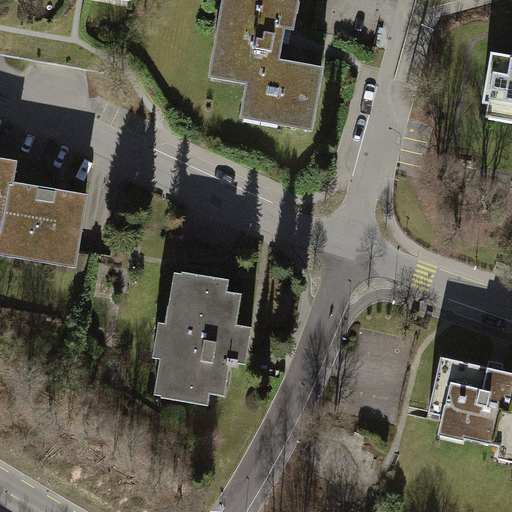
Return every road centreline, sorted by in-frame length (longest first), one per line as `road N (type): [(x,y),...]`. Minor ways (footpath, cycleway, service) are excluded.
road 1 (residential): [(352,246),(20,93)]
road 2 (residential): [(352,246),(280,436),(230,511)]
road 3 (residential): [(400,81),(352,246)]
road 4 (residential): [(511,307),(352,246)]
